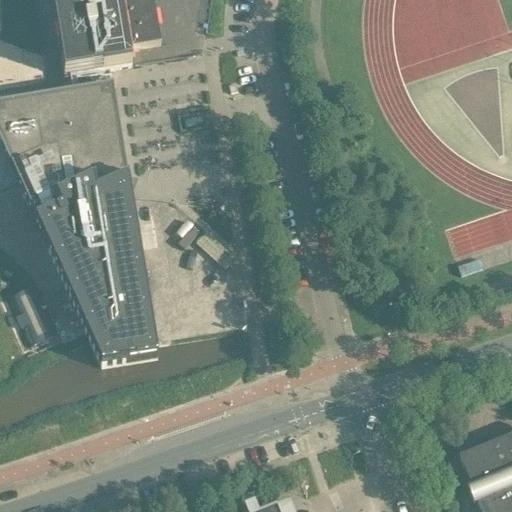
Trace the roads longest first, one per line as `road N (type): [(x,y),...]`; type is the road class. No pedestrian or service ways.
road 1 (unclassified): [(359,399),(332,322),(276,89),(265,0)]
road 2 (tertiary): [(32,511),(359,399)]
road 3 (tertiary): [(359,399),(511,350)]
road 4 (tertiary): [(403,511),(359,399)]
